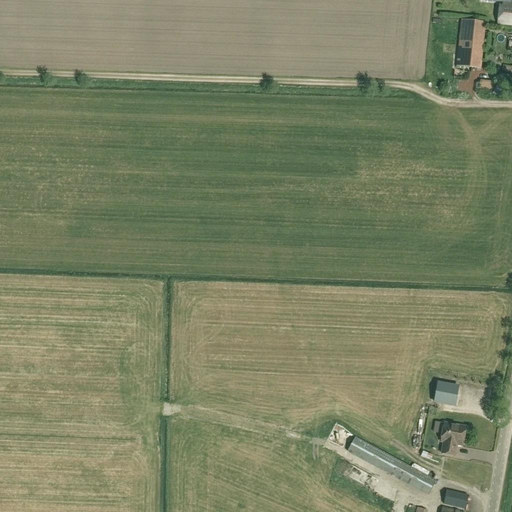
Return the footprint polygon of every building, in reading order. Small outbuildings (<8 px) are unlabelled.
[(511,25),(511,0),(485,0),(485,1),(503,3),(503,5),(500,5),(498,25),(511,25)] [(479,50),(482,23),(462,21),(459,48),(457,67),(478,69),(479,50)] [(495,82),(480,80),(480,90),(494,91),(495,82)] [(458,386),(438,383),(434,403),(454,406),(458,386)] [(466,426),(444,422),(440,443),(442,443),(440,454),(455,457),(457,446),(463,447),(466,426)] [(347,452),(427,495),(435,481),(355,438),(347,452)] [(358,475),(383,490),(388,481),(364,466),(358,475)] [(372,505),(379,508),(385,494),(377,491),(372,505)] [(468,496),(446,491),(443,505),(465,510),(468,496)]
